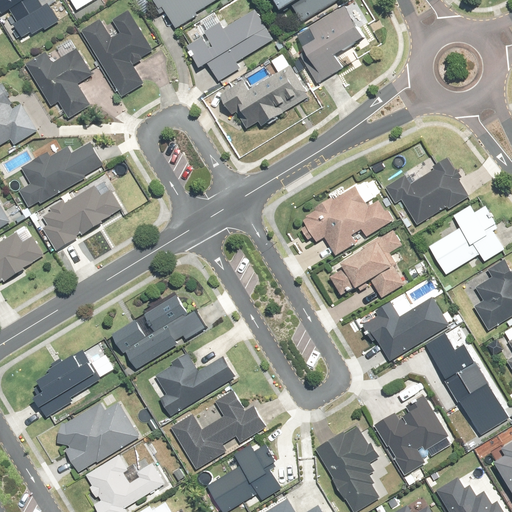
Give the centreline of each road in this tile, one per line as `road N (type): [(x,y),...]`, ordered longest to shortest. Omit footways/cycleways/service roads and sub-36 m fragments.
road 1 (residential): [(237,201),(341,374),(309,399),(193,227)]
road 2 (residential): [(193,227),(143,139),(178,114),(237,201)]
road 3 (residential): [(193,227),(0,342)]
road 4 (residential): [(348,131),(237,201)]
